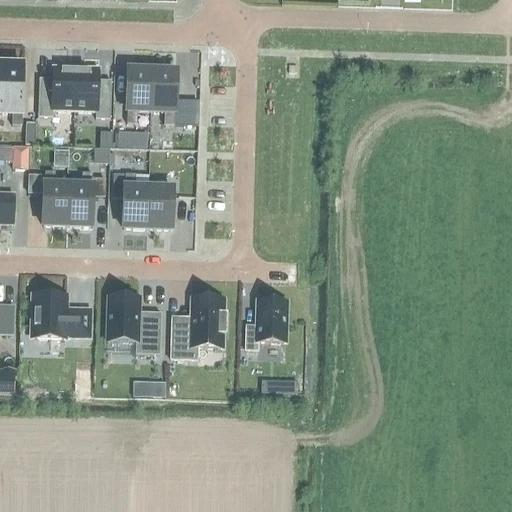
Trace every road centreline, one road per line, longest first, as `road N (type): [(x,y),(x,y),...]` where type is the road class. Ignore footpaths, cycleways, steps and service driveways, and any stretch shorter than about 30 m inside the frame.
road 1 (unknown): [(335,271),(336,478),(511,477)]
road 2 (residential): [(245,19),(511,26)]
road 3 (unknown): [(320,271),(316,19)]
road 4 (residential): [(245,19),(243,268)]
road 5 (residential): [(243,268),(0,261)]
road 6 (unknown): [(511,282),(296,269)]
road 7 (residential): [(0,28),(215,28)]
